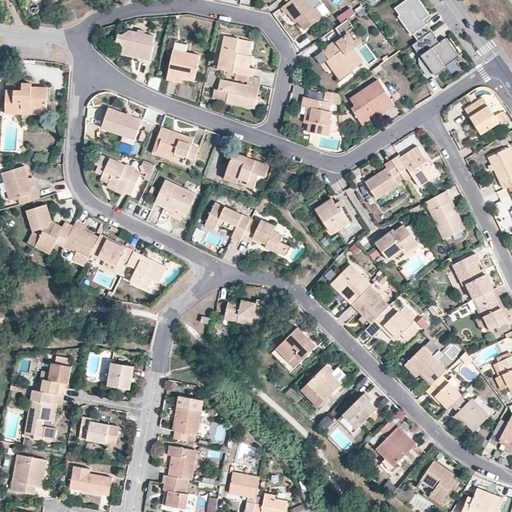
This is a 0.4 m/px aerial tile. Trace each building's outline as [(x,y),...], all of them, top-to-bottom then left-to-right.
[(291,0),(289,1),(282,7),(288,14),(291,12),(298,21),(304,30),(322,18),(310,0),(291,0)] [(418,42),(432,32),(427,25),(426,26),(422,21),(429,16),(422,6),(402,20),(403,22),(407,27),(409,26),(415,34),(413,35),(417,41),(418,42)] [(295,23),(298,21),(291,12),(288,14),(295,23)] [(347,19),(335,28),(341,36),(353,27),(347,19)] [(417,41),(413,35),(415,34),(409,26),(407,27),(403,22),(402,23),(415,42),(417,41)] [(122,56),(131,58),(132,54),(139,55),(139,60),(151,62),(155,45),(154,45),(155,38),(145,36),(146,33),(138,31),(138,34),(130,33),(123,37),(118,36),(117,43),(121,44),(124,48),(122,56)] [(437,39),(432,32),(412,46),(420,57),(421,57),(436,77),(446,69),(445,67),(459,57),(446,39),(439,44),(436,40),(437,39)] [(248,75),(252,76),(254,69),(249,68),(245,67),(247,55),(250,41),(224,35),(217,69),(218,69),(248,75)] [(327,61),(332,69),(335,66),(343,77),(363,63),(354,49),(356,48),(348,35),(338,42),(336,40),(323,49),(329,58),(327,61)] [(177,44),(175,51),(188,54),(189,47),(177,44)] [(174,51),(168,75),(183,78),(195,81),(200,57),(188,54),(175,51),(174,51)] [(335,66),(332,69),(340,79),(343,77),(335,66)] [(183,78),(168,75),(167,80),(182,83),(183,78)] [(254,107),(261,78),(252,76),(248,75),(246,85),(220,79),(218,89),(228,91),(226,101),(254,107)] [(426,82),(434,93),(441,88),(434,77),(426,82)] [(352,108),(361,123),(374,115),(373,113),(382,107),(385,111),(394,105),(379,81),(350,99),(354,106),(352,108)] [(32,83),(7,83),(6,97),(6,105),(6,109),(14,109),(14,113),(22,113),(23,108),(47,109),(48,91),(39,91),(40,87),(32,87),(32,83)] [(213,98),(226,101),(228,91),(218,89),(215,89),(213,98)] [(326,91),(323,101),(330,103),(341,105),(339,94),(326,91)] [(312,108),(311,115),(310,124),(308,132),(327,136),(330,124),(329,124),(331,112),(329,111),(330,103),(304,97),(302,106),(312,108)] [(499,122),(505,118),(501,112),(495,115),(484,98),(466,109),(482,133),(499,122)] [(374,115),(361,123),(363,126),(385,111),(382,107),(373,113),(374,115)] [(124,135),(135,139),(143,120),(109,108),(102,128),(124,135)] [(507,121),(505,118),(499,122),(503,129),(505,129),(507,121)] [(194,138),(161,126),(152,151),(184,163),(186,159),(194,162),(200,147),(192,144),(194,138)] [(133,146),(135,139),(124,135),(121,142),(133,146)] [(400,155),(392,159),(400,172),(407,168),(420,186),(437,175),(418,145),(401,156),(400,155)] [(490,156),(505,188),(510,186),(511,184),(511,156),(508,148),(490,156)] [(103,175),(103,176),(111,180),(109,183),(125,190),(132,194),(141,174),(133,171),(135,167),(128,164),(127,165),(111,158),(110,159),(100,154),(96,164),(99,165),(96,171),(103,175)] [(235,154),(228,174),(250,182),(248,187),(255,190),(261,176),(267,178),(271,166),(235,154)] [(400,172),(392,159),(385,164),(387,167),(365,180),(377,197),(398,184),(394,176),(400,172)] [(151,172),(154,165),(145,161),(142,169),(151,172)] [(19,199),(21,205),(40,199),(38,192),(33,193),(28,181),(24,167),(3,174),(11,201),(19,199)] [(250,182),(228,174),(226,179),(248,187),(250,182)] [(33,193),(38,192),(34,179),(28,181),(33,193)] [(196,193),(166,179),(156,203),(176,212),(177,209),(187,214),(196,193)] [(125,190),(109,183),(107,187),(123,194),(125,190)] [(427,200),(445,239),(465,229),(447,190),(427,200)] [(268,202),(263,196),(259,201),(255,209),(262,213),(268,202)] [(325,209),(320,213),(330,231),(341,224),(343,226),(350,222),(341,206),(339,207),(333,198),(323,204),(325,209)] [(232,237),(241,241),(242,238),(251,220),(251,219),(216,203),(206,225),(215,229),(219,223),(221,217),(238,225),(235,230),(232,237)] [(65,245),(74,226),(66,221),(63,226),(52,221),(47,204),(27,210),(34,228),(42,226),(43,229),(36,244),(50,252),(56,241),(64,246),(65,245)] [(317,208),(320,213),(325,209),(323,204),(317,208)] [(219,223),(235,230),(238,225),(221,217),(219,223)] [(251,220),(242,238),(251,242),(253,240),(265,246),(265,249),(283,257),(288,248),(280,244),(283,235),(274,230),(275,226),(262,219),(260,224),(251,220)] [(83,225),(76,222),(74,226),(65,245),(76,251),(79,252),(87,256),(89,258),(92,253),(99,237),(82,228),(83,225)] [(405,224),(396,231),(397,232),(393,235),(390,232),(376,242),(390,260),(403,250),(406,254),(419,243),(405,224)] [(36,244),(43,229),(42,226),(34,228),(28,240),(36,244)] [(101,234),(99,237),(92,253),(106,260),(118,266),(115,271),(123,274),(128,264),(134,251),(101,234)] [(83,263),(87,256),(79,252),(76,251),(72,258),(83,263)] [(167,267),(134,251),(128,264),(137,269),(131,281),(147,289),(153,279),(159,282),(167,267)] [(118,266),(106,260),(104,265),(115,271),(118,266)] [(494,290),(495,289),(487,273),(484,274),(477,262),(458,270),(464,285),(468,283),(475,298),(476,298),(494,290)] [(370,286),(372,284),(351,264),(331,283),(340,291),(346,296),(345,297),(352,304),(370,286)] [(383,289),(389,278),(382,273),(375,284),(383,289)] [(468,283),(464,285),(472,300),(475,298),(468,283)] [(370,286),(352,304),(371,323),(374,321),(390,305),(370,286)] [(508,321),(494,290),(476,298),(491,329),(508,321)] [(340,302),(345,297),(346,296),(340,291),(334,297),(340,302)] [(255,312),(262,314),(265,300),(257,298),(256,302),(242,299),(241,303),(229,300),(225,315),(238,318),(237,321),(252,325),(253,319),(255,312)] [(436,301),(432,304),(440,315),(444,312),(436,301)] [(391,307),(390,305),(374,321),(381,327),(384,325),(397,337),(400,334),(403,332),(410,339),(418,330),(393,306),(391,307)] [(260,321),(262,314),(255,312),(253,319),(260,321)] [(428,330),(434,317),(425,312),(418,326),(428,330)] [(384,325),(381,327),(394,340),(397,337),(384,325)] [(294,356),(300,362),(316,345),(298,327),(277,347),(290,360),(294,356)] [(365,344),(371,339),(365,331),(358,337),(365,344)] [(407,341),(410,339),(403,332),(400,334),(407,341)] [(442,374),(448,369),(425,345),(410,360),(422,372),(433,383),(442,374)] [(302,364),(300,362),(294,356),(290,360),(277,347),(272,352),(293,373),(302,364)] [(468,363),(472,358),(466,350),(462,355),(468,363)] [(511,355),(506,358),(504,355),(498,359),(499,361),(498,362),(509,385),(511,383),(511,355)] [(422,372),(410,360),(407,363),(419,375),(422,372)] [(42,392),(54,394),(64,396),(66,383),(69,383),(72,366),(53,362),(50,380),(44,379),(42,392)] [(509,385),(498,362),(494,364),(498,376),(496,377),(501,389),(509,385)] [(332,373),(334,371),(327,364),(308,382),(325,400),(341,383),(335,376),(332,373)] [(135,369),(113,365),(109,388),(131,392),(135,369)] [(433,383),(426,390),(433,397),(436,395),(442,401),(448,407),(451,404),(460,395),(461,394),(442,374),(433,383)] [(325,400),(308,382),(301,390),(319,407),(325,400)] [(23,395),(24,389),(12,387),(11,393),(23,395)] [(23,397),(22,400),(32,402),(26,434),(37,436),(36,440),(44,441),(45,438),(56,440),(58,432),(43,429),(44,421),(52,422),(53,413),(51,413),(52,403),(54,394),(42,392),(24,389),(23,395),(23,397)] [(366,392),(344,414),(357,428),(377,409),(370,402),(372,398),(366,392)] [(63,405),(64,396),(54,394),(52,403),(58,404),(63,405)] [(440,404),(442,401),(436,395),(433,397),(440,404)] [(474,431),(490,415),(472,398),(468,402),(460,395),(451,404),(459,411),(456,414),(466,424),(474,431)] [(176,432),(174,441),(187,443),(188,435),(198,436),(204,402),(179,398),(176,420),(178,420),(176,432)] [(357,428),(344,414),(339,419),(352,433),(357,428)] [(463,427),(466,424),(456,414),(453,417),(463,427)] [(494,430),(502,435),(500,439),(511,445),(511,416),(509,423),(500,418),(494,430)] [(92,424),(93,421),(84,419),(82,436),(90,437),(89,442),(118,447),(121,429),(101,425),(92,424)] [(396,424),(392,420),(380,431),(385,435),(396,424)] [(406,438),(406,434),(399,426),(376,448),(386,459),(382,462),(390,471),(417,445),(410,438),(408,441),(406,438)] [(489,443),(497,446),(500,438),(492,435),(489,443)] [(190,480),(193,480),(197,451),(170,446),(169,456),(175,457),(177,457),(177,462),(174,461),(173,468),(170,468),(169,476),(190,480)] [(347,457),(351,461),(355,457),(351,453),(347,457)] [(38,472),(45,473),(47,460),(17,455),(11,491),(34,495),(35,487),(38,472)] [(449,476),(451,472),(434,461),(417,487),(444,504),(459,482),(453,478),(449,476)] [(387,473),(390,471),(382,462),(380,465),(387,473)] [(84,474),(85,469),(74,467),(70,490),(109,496),(112,478),(89,474),(84,474)] [(42,488),(45,473),(38,472),(35,487),(42,488)] [(256,499),(260,478),(233,473),(230,494),(256,499)] [(169,476),(166,476),(164,484),(166,484),(165,491),(167,491),(170,492),(168,507),(188,510),(190,494),(188,494),(190,480),(169,476)] [(203,489),(215,490),(215,479),(203,478),(203,489)] [(389,481),(383,488),(391,495),(397,488),(389,481)] [(479,488),(477,492),(493,498),(495,494),(479,488)] [(477,492),(475,499),(472,506),(467,505),(464,511),(499,511),(505,498),(495,494),(493,498),(477,492)] [(257,506),(255,511),(286,511),(289,502),(275,500),(275,497),(266,495),(264,507),(257,506)]
